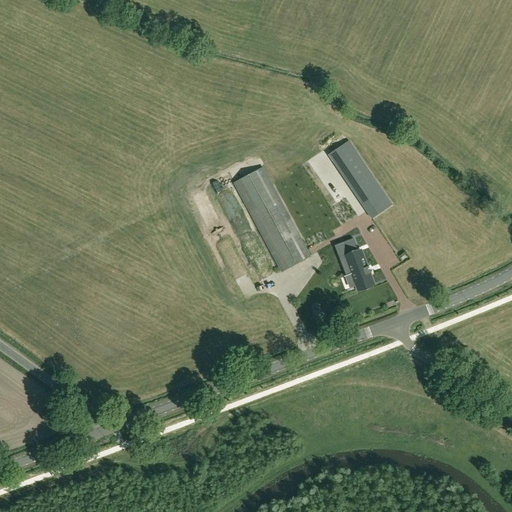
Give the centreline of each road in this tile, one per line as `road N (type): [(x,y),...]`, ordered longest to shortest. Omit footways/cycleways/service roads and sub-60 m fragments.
road 1 (tertiary): [(114,426),(394,324)]
road 2 (unclassified): [(511,417),(405,341),(394,324)]
road 3 (unclassified): [(114,426),(0,345)]
road 4 (tertiary): [(394,324),(511,274)]
road 5 (tertiary): [(0,470),(114,426)]
